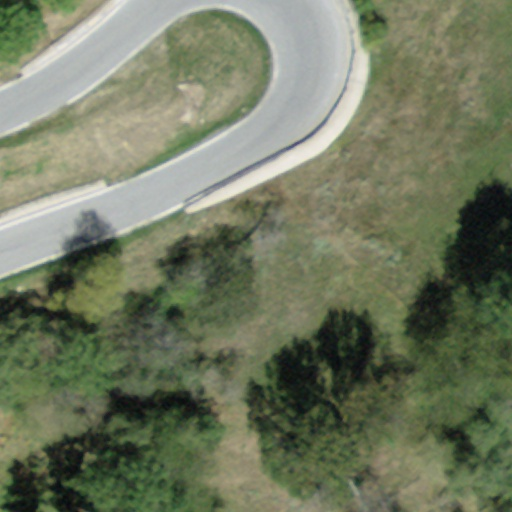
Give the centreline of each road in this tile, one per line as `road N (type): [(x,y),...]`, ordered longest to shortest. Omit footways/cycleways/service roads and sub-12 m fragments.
road 1 (tertiary): [(0,256),(157,193),(282,123),(313,62),(311,32),(292,0)]
road 2 (tertiary): [(162,0),(108,48),(0,111)]
